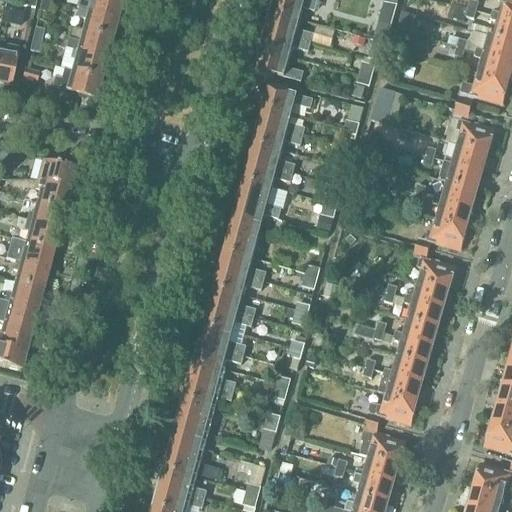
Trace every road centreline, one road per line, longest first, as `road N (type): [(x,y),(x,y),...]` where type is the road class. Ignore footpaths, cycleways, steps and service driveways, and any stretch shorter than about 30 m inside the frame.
road 1 (residential): [(432,511),(511,233)]
road 2 (residential): [(119,439),(193,179)]
road 3 (residential): [(130,162),(65,422)]
road 4 (residential): [(193,179),(238,0)]
road 5 (residential): [(169,0),(130,162)]
road 6 (residential): [(130,162),(0,131)]
